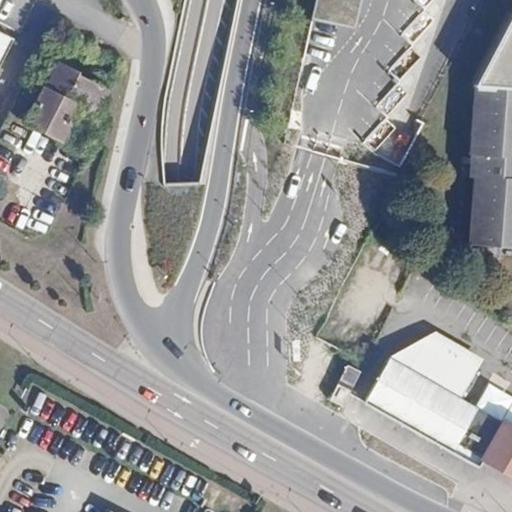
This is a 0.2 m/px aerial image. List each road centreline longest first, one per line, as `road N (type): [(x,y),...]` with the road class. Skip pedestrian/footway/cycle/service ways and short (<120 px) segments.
road 1 (motorway): [(419,511),(220,401),(180,361),(170,335),(171,277),(220,0)]
road 2 (motorway): [(201,0),(153,274),(155,340),(170,372),(211,409),(381,511)]
road 3 (primary): [(0,297),(358,511)]
road 4 (primary): [(184,375),(150,343),(122,279),(119,232),(148,96),(152,24),(141,0)]
road 5 (motorway): [(184,375),(178,328),(216,198),(250,0)]
road 6 (primary): [(447,511),(184,375)]
